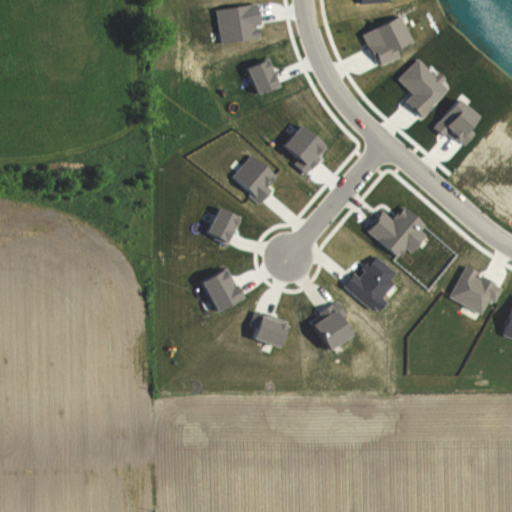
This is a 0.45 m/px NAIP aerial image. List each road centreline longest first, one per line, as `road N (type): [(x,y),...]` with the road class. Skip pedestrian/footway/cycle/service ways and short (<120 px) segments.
road 1 (residential): [(299,0),(318,58),(357,113),(511,244)]
road 2 (residential): [(285,256),(387,141)]
